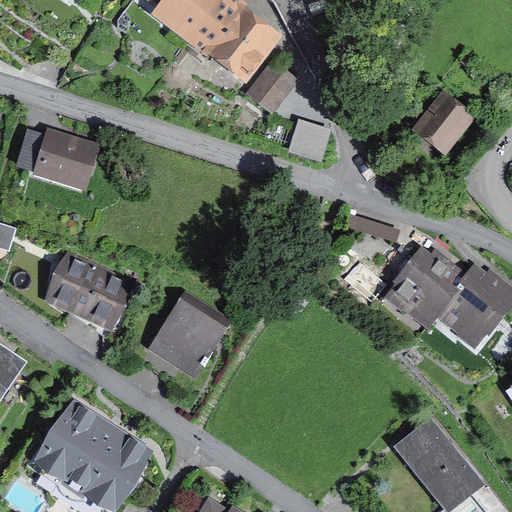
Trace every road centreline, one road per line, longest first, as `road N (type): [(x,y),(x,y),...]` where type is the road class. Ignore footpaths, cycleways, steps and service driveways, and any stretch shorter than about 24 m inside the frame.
road 1 (residential): [(0,84),(511,253)]
road 2 (residential): [(0,304),(306,511)]
